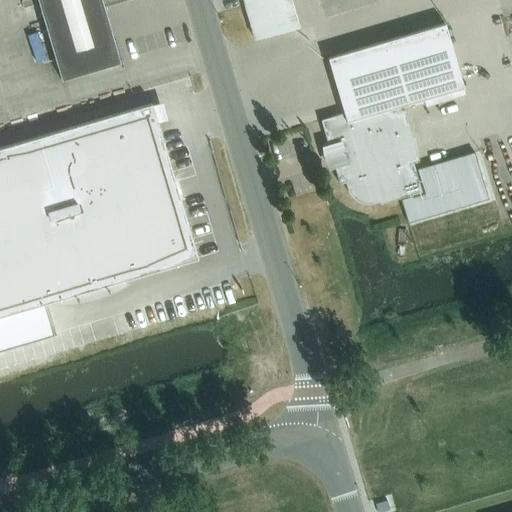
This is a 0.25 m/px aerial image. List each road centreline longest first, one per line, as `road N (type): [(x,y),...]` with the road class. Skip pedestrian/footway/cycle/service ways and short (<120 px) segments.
road 1 (unclassified): [(323,425),(198,0)]
road 2 (tertiary): [(30,511),(323,425)]
